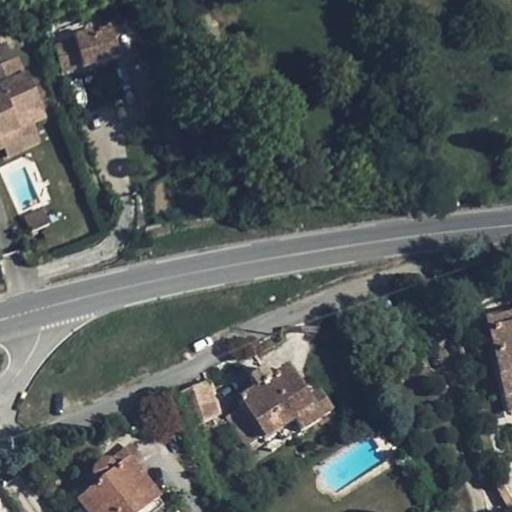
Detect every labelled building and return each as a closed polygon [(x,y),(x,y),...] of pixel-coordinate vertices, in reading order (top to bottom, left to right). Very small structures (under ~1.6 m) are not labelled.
[(72,54),(54,64),(66,88),(78,83),(76,76),(82,73),(85,80),(118,62),(106,39),(99,42),(96,37),(70,51),(72,54)] [(0,129),(21,121),(34,115),(15,70),(12,72),(4,54),(0,56),(0,129)] [(0,140),(25,130),(21,121),(0,129),(0,140)] [(511,315),(487,321),(505,397),(511,395),(511,315)] [(263,434),(266,439),(283,428),(294,420),(315,407),(310,400),(288,367),(271,378),(258,387),(240,398),(244,406),(228,416),(246,444),(263,434)] [(251,377),(258,387),(271,378),(265,369),(251,377)] [(183,390),(195,426),(217,416),(207,383),(183,390)] [(176,392),(187,429),(195,426),(183,390),(176,392)] [(319,394),(310,400),(315,407),(323,418),(331,414),(319,394)] [(302,432),(323,418),(315,407),(294,420),(302,432)] [(290,438),(283,428),(266,439),(273,449),(290,438)] [(130,443),(120,451),(128,461),(135,468),(144,461),(130,443)] [(109,459),(117,470),(128,461),(120,451),(109,459)] [(141,511),(158,499),(135,468),(128,461),(117,470),(113,466),(106,463),(99,465),(96,470),(94,476),(100,484),(79,500),(88,511),(141,511)]
